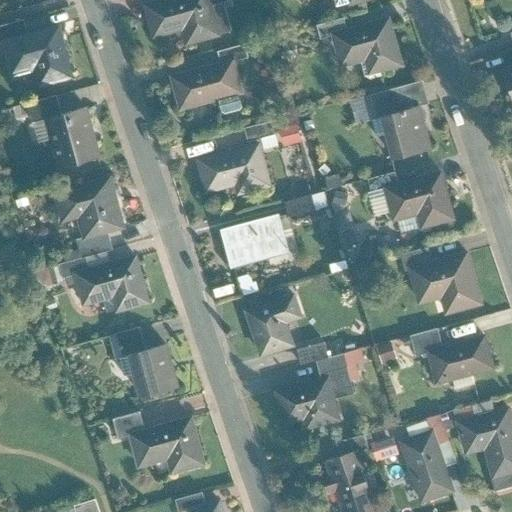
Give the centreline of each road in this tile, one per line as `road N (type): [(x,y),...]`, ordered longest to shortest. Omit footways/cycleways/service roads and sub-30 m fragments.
road 1 (residential): [(272,511),(93,0)]
road 2 (residential): [(426,0),(511,246)]
